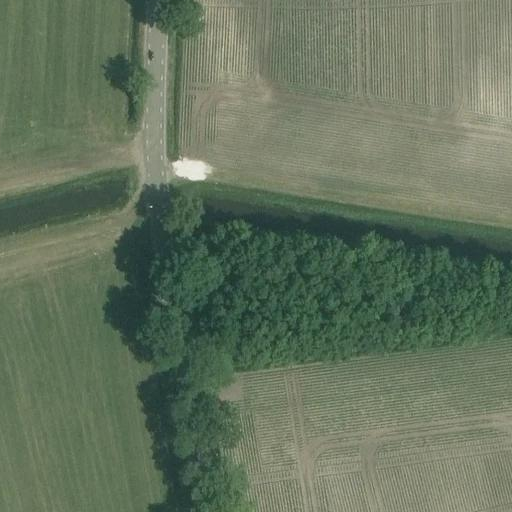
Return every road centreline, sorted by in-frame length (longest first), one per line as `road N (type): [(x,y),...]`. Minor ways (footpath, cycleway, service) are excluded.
road 1 (tertiary): [(207,511),(157,165),(157,0)]
road 2 (track): [(511,226),(157,165)]
